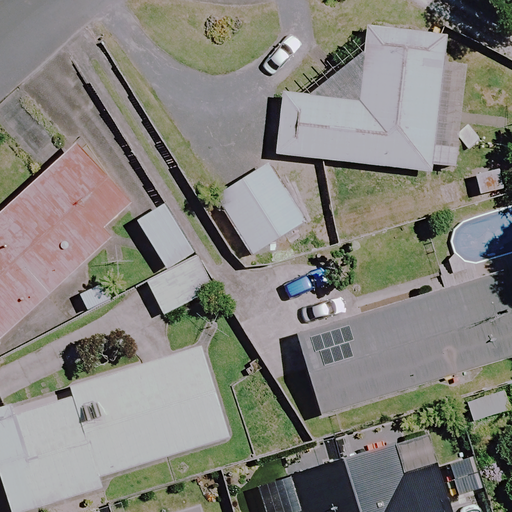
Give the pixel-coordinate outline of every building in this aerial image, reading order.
[(439,38),(363,30),(355,105),(279,98),(273,158),(449,177),(460,73),(435,70),(439,38)] [(54,152),(0,200),(0,325),(120,228),(54,152)] [(300,227),(263,166),(209,198),(246,259),(300,227)] [(187,253),(156,208),(131,225),(162,271),(187,253)] [(208,293),(190,260),(141,287),(159,319),(208,293)] [(511,358),(511,335),(494,277),(292,339),(316,418),(511,358)] [(177,358),(0,410),(0,511),(19,511),(204,454),(177,358)] [(445,511),(435,473),(396,484),(388,454),(327,452),(291,477),(300,511),(445,511)]
